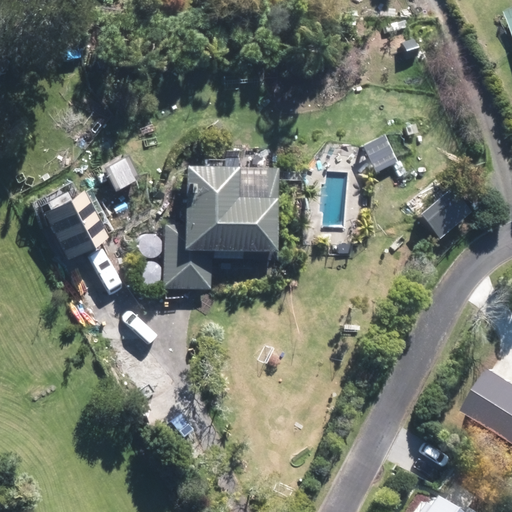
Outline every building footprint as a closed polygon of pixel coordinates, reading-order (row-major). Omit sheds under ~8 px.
[(120,157),(95,172),(108,195),(134,181),(120,157)] [(263,252),(264,198),(225,197),(225,168),(170,167),(169,225),(156,224),(155,288),(205,289),(205,250),(263,252)] [(77,194),(52,208),(77,254),(102,240),(77,194)] [(82,266),(68,273),(77,291),(91,284),(82,266)] [(382,277),(373,273),(368,282),(377,287),(382,277)] [(344,323),(343,326),(358,334),(359,330),(344,323)] [(355,342),(340,334),(326,361),(340,369),(355,342)] [(174,390),(132,409),(141,429),(183,410),(174,390)] [(432,436),(425,449),(441,457),(448,446),(432,436)] [(431,511),(438,499),(414,488),(402,511),(431,511)]
